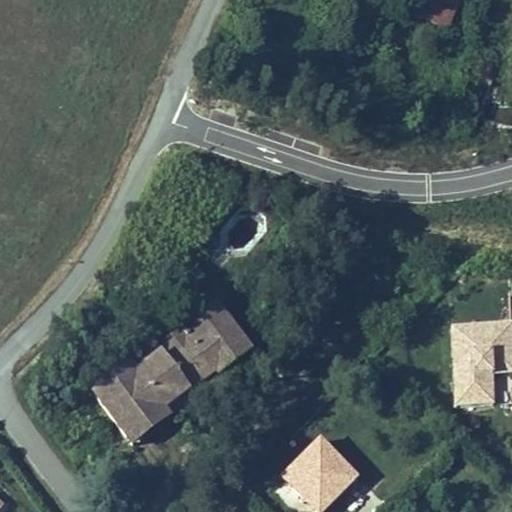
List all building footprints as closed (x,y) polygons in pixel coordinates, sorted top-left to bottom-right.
[(425,0),(456,13),(461,0),(425,0)] [(136,353),(90,385),(122,430),(164,401),(170,411),(205,387),(198,378),(214,367),(218,372),(251,350),(216,299),(182,322),(194,339),(147,370),(136,353)] [(194,339),(182,322),(136,353),(147,370),(194,339)] [(510,327),(453,329),(455,404),(492,403),(491,373),(511,372),(510,327)] [(164,401),(122,430),(133,447),(175,418),(170,411),(164,401)] [(280,476),(315,511),(326,511),(359,480),(319,438),(280,476)]
